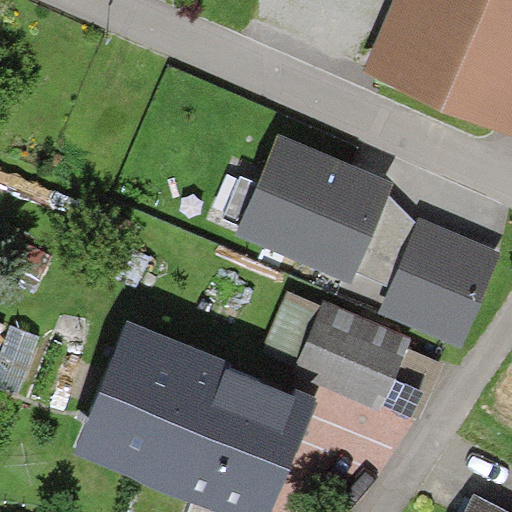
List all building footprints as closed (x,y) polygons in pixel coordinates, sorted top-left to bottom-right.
[(511,0),(400,0),(369,76),(420,97),(511,135),(511,0)] [(247,233),(344,276),(384,188),(287,144),(247,233)] [(394,306),(460,337),(494,264),(429,233),(394,306)] [(408,344),(317,305),(285,380),(314,393),(376,419),(408,344)] [(285,380),(139,321),(91,441),(267,511),(314,393),(285,380)] [(482,511),(461,502),(456,511),(482,511)]
